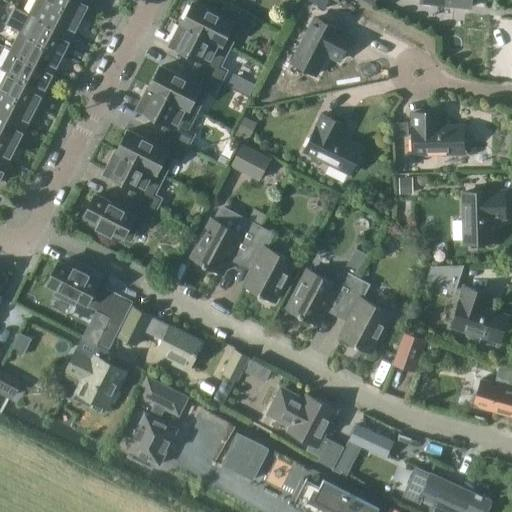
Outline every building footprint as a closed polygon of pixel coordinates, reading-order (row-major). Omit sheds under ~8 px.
[(47,0),(36,0),(30,14),(71,35),(76,26),(78,27),(82,18),(47,0)] [(47,0),(82,18),(87,9),(85,8),(88,0),(47,0)] [(421,0),(421,3),(470,8),(471,0),(421,0)] [(223,17),(196,3),(185,24),(183,23),(230,48),(241,28),(248,32),(254,19),(229,5),(223,17)] [(15,7),(6,25),(20,32),(64,55),(68,46),(66,45),(71,35),(30,14),(15,7)] [(339,60),(352,36),(316,18),(292,62),(315,75),(326,54),(339,60)] [(221,84),(227,72),(220,68),(230,48),(183,23),(172,45),(201,60),(195,71),(221,84)] [(11,50),(52,72),(57,62),(59,63),(64,55),(20,32),(20,33),(11,50)] [(11,50),(2,69),(45,91),(50,82),(47,81),(52,72),(11,50)] [(190,81),(162,67),(152,87),(150,86),(149,87),(197,112),(207,92),(214,96),(221,84),(195,71),(190,81)] [(0,90),(36,109),(40,100),(38,99),(42,90),(45,92),(45,91),(2,69),(9,73),(0,89),(0,90)] [(187,148),(193,136),(186,132),(197,112),(149,87),(138,109),(168,124),(162,135),(187,148)] [(0,90),(0,113),(24,126),(29,117),(31,118),(36,109),(0,90)] [(440,126),(440,111),(414,111),(414,153),(464,152),(464,125),(440,126)] [(0,113),(0,136),(17,145),(22,137),(19,135),(24,126),(0,113)] [(349,173),(361,149),(340,138),(347,126),(322,113),(303,150),(349,173)] [(247,143),(257,123),(244,117),(234,137),(247,143)] [(394,138),(408,137),(408,123),(393,123),(394,138)] [(156,145),(129,131),(118,151),(116,150),(116,151),(164,176),(174,156),(181,160),(187,148),(162,135),(156,145)] [(0,159),(6,162),(10,153),(13,154),(17,145),(0,136),(0,159)] [(259,181),(271,159),(243,145),(231,167),(259,181)] [(154,212),(160,200),(153,196),(164,176),(116,151),(105,172),(134,188),(129,199),(154,212)] [(399,194),(410,194),(409,178),(399,178),(399,194)] [(465,243),(492,242),(491,219),(506,219),(505,191),(464,192),(465,243)] [(123,209),(96,195),(84,217),(99,224),(98,227),(111,234),(112,231),(123,237),(129,240),(135,229),(136,229),(141,220),(148,224),(154,212),(129,199),(123,209)] [(260,226),(223,206),(218,207),(213,218),(192,257),(203,263),(203,264),(206,266),(207,265),(221,273),(233,250),(245,257),(260,226)] [(273,300),(293,262),(266,247),(274,233),(260,226),(245,257),(257,263),(245,285),(259,293),(258,294),(262,296),(262,295),(273,300)] [(59,262),(48,284),(59,289),(56,294),(74,304),(77,298),(94,307),(112,316),(109,321),(120,327),(121,327),(123,322),(132,303),(104,289),(105,285),(88,276),(89,274),(75,267),(74,269),(59,262)] [(347,265),(344,270),(356,277),(359,271),(357,270),(347,265)] [(455,292),(464,265),(431,266),(426,282),(455,292)] [(336,284),(309,270),(289,309),(299,314),(299,316),(302,317),(303,316),(317,324),(329,302),(341,308),(357,277),(356,277),(344,270),(336,284)] [(370,352),(390,313),(363,299),(370,284),(357,277),(341,308),(353,314),(341,337),(355,344),(355,345),(358,347),(359,346),(370,352)] [(500,341),(508,316),(485,309),(490,295),(465,286),(452,325),(500,341)] [(133,307),(118,337),(136,345),(142,333),(144,330),(163,340),(162,343),(158,350),(190,367),(203,342),(171,325),(170,326),(151,317),(151,316),(133,307)] [(109,321),(98,343),(109,349),(120,327),(109,321)] [(415,370),(426,339),(403,331),(392,363),(415,370)] [(237,379),(249,356),(235,349),(223,372),(237,379)] [(77,350),(66,373),(82,381),(73,398),(95,409),(98,402),(109,408),(127,372),(94,356),(93,357),(89,355),(77,350)] [(0,387),(15,396),(22,382),(0,370),(0,356),(2,353),(0,352),(0,387)] [(511,366),(500,363),(495,381),(498,382),(497,383),(481,378),(474,400),(491,405),(490,407),(511,413),(511,366)] [(147,377),(138,395),(179,415),(188,398),(147,377)] [(304,401),(281,389),(268,414),(291,425),(288,431),(311,442),(307,449),(321,456),(329,440),(322,436),(335,410),(307,395),(304,401)] [(145,413),(127,449),(135,453),(132,457),(150,466),(152,462),(160,465),(177,429),(145,413)] [(393,441),(356,425),(349,440),(385,457),(393,441)] [(268,449),(237,433),(221,465),(253,481),(268,449)] [(321,456),(319,461),(333,468),(343,447),(329,440),(321,456)] [(415,467),(402,496),(418,504),(421,498),(432,503),(429,511),(428,511),(485,511),(490,501),(489,501),(481,497),(483,495),(477,492),(477,493),(476,495),(432,475),(415,467)] [(289,502),(288,504),(304,511),(377,511),(380,509),(324,479),(320,487),(307,481),(308,480),(306,479),(293,504),(289,502)]
